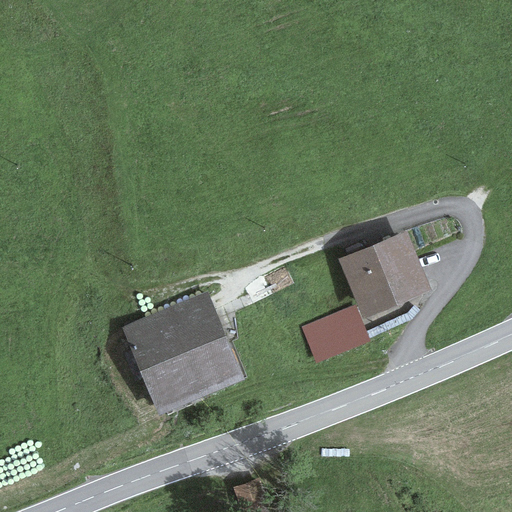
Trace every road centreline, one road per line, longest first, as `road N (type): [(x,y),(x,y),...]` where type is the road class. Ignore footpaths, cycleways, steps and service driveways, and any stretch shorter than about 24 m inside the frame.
road 1 (tertiary): [(53,511),(511,334)]
road 2 (track): [(254,269),(431,209),(464,209),(473,225),(469,252),(413,337),(410,378)]
